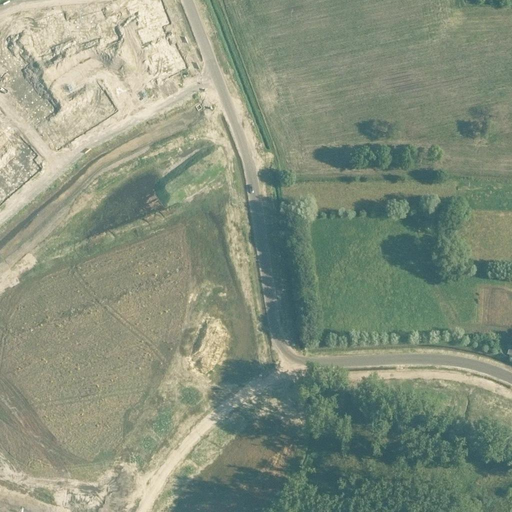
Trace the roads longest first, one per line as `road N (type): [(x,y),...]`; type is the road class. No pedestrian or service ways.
road 1 (residential): [(0,420),(90,454),(173,359),(221,328),(273,317)]
road 2 (residential): [(249,173),(133,223),(0,365)]
road 3 (residential): [(59,165),(146,110),(217,78)]
road 4 (residential): [(372,439),(373,462),(511,487)]
road 5 (tertiary): [(366,360),(459,363),(511,377)]
road 6 (tertiary): [(249,173),(273,317)]
road 7 (residential): [(511,459),(424,437),(372,439)]
road 8 (tertiary): [(273,317),(277,340),(297,360),(366,360)]
